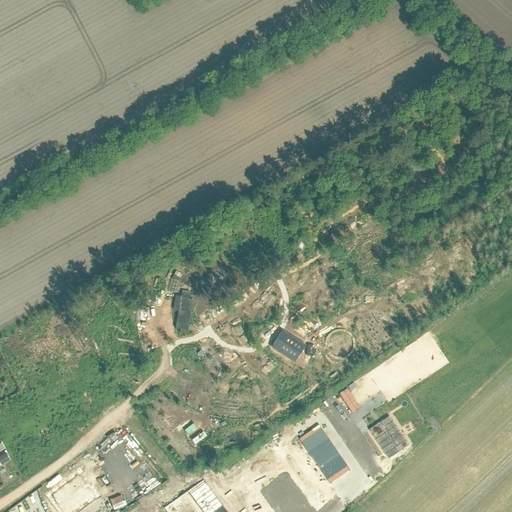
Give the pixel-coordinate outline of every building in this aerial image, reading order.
[(180,298),(176,329),(188,331),(193,300),(180,298)] [(389,417),(369,430),(389,459),(408,445),(389,417)] [(319,426),(299,440),(330,484),(350,470),(319,426)] [(10,462),(6,454),(0,457),(0,464),(1,466),(10,462)] [(228,511),(207,484),(191,496),(202,511),(228,511)]
